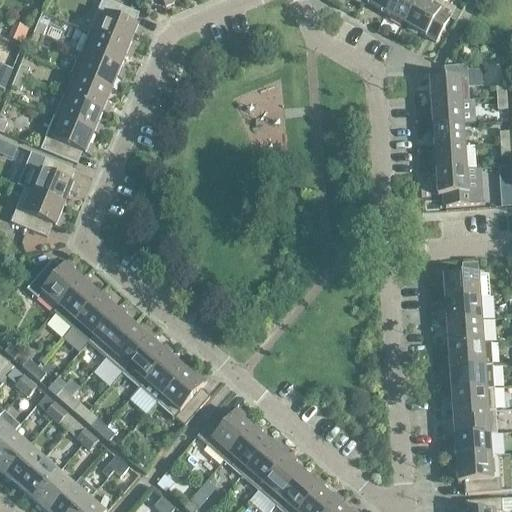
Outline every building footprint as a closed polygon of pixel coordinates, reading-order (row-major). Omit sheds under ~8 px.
[(147,0),(150,4),(160,0),(161,0),(165,8),(174,5),(171,0),(147,0)] [(393,0),(366,0),(364,3),(385,15),(393,0)] [(419,0),(393,0),(385,15),(405,26),(419,0)] [(436,44),(455,11),(436,0),(419,0),(405,26),(436,44)] [(129,50),(134,38),(139,40),(143,31),(134,27),(138,16),(102,1),(98,13),(97,12),(89,33),(129,50)] [(47,27),(37,23),(33,34),(42,38),(47,27)] [(120,71),(125,59),(130,61),(134,52),(129,50),(89,33),(80,54),(120,71)] [(28,46),(37,49),(42,38),(33,34),(28,46)] [(111,92),(116,80),(121,82),(125,73),(120,71),(80,54),(72,75),(111,92)] [(30,70),(20,66),(16,77),(25,81),(30,70)] [(469,103),(466,67),(444,69),(444,81),(429,82),(431,106),(461,103),(461,104),(469,103)] [(102,115),(107,117),(111,108),(106,105),(111,92),(72,75),(63,97),(102,114),(102,115)] [(11,88),(20,92),(25,81),(16,77),(11,88)] [(506,89),(496,90),(497,101),(506,101),(506,89)] [(94,136),(99,138),(102,129),(97,127),(102,115),(102,114),(63,97),(54,118),(94,135),(94,136)] [(498,113),(507,113),(506,101),(497,101),(498,113)] [(463,126),(461,104),(461,103),(431,106),(433,128),(463,126)] [(54,118),(45,140),(41,152),(77,167),(81,155),(90,159),(94,150),(89,148),(94,136),(94,135),(54,118)] [(464,149),(463,126),(433,128),(434,151),(464,149)] [(509,135),(499,135),(500,147),(510,146),(509,135)] [(501,159),(510,158),(510,146),(500,147),(501,159)] [(466,172),(464,149),(434,151),(436,174),(466,172)] [(33,170),(24,191),(64,208),(69,195),(74,197),(78,188),(69,184),(74,173),(38,158),(33,170)] [(476,207),(474,171),(466,172),(436,174),(437,197),(444,197),(445,209),(476,207)] [(64,222),(59,220),(64,208),(24,191),(15,213),(16,213),(11,225),(47,239),(51,228),(60,231),(64,222)] [(42,295),(58,309),(59,309),(82,283),(81,283),(72,274),(75,270),(68,263),(62,271),(52,262),(27,292),(37,301),(42,295)] [(480,299),(477,265),(461,266),(462,278),(443,279),(445,301),(480,299)] [(92,285),(85,278),(81,283),(82,283),(59,309),(58,309),(53,315),(71,330),(99,298),(99,297),(89,289),(92,285)] [(110,300),(102,293),(99,297),(99,298),(71,330),(88,345),(116,313),(116,312),(106,304),(110,300)] [(481,323),(480,299),(445,301),(446,324),(481,323)] [(127,315),(119,308),(116,312),(116,313),(88,345),(105,360),(133,328),(123,319),(127,315)] [(483,344),(481,323),(446,324),(448,346),(483,344)] [(147,332),(144,337),(133,328),(105,360),(122,375),(150,343),(151,343),(155,339),(147,332)] [(164,347),(161,352),(151,343),(150,343),(122,375),(139,390),(168,358),(172,354),(164,347)] [(492,367),(491,344),(483,344),(448,346),(449,369),(492,367)] [(11,363),(18,356),(9,348),(3,356),(11,363)] [(182,362),(178,367),(168,358),(139,390),(157,405),(185,372),(185,373),(189,369),(182,362)] [(35,371),(27,363),(20,371),(29,378),(35,371)] [(486,391),(494,391),(492,367),(449,369),(451,392),(486,390),(486,391)] [(29,378),(37,386),(44,378),(35,371),(29,378)] [(199,377),(195,381),(185,373),(185,372),(157,405),(175,421),(184,429),(210,399),(200,391),(206,384),(199,377)] [(22,380),(14,390),(20,396),(28,386),(22,380)] [(64,408),(70,400),(63,393),(66,390),(57,383),(48,394),(64,408)] [(27,401),(35,392),(28,386),(20,396),(27,401)] [(452,415),(487,412),(488,413),(495,413),(494,391),(486,391),(486,390),(451,392),(452,415)] [(64,408),(72,415),(79,408),(70,400),(64,408)] [(143,404),(133,415),(149,428),(159,417),(143,404)] [(53,407),(45,416),(51,422),(60,412),(53,407)] [(251,430),(242,422),(245,418),(238,411),(232,418),(222,410),(197,439),(206,448),(223,462),(251,430)] [(58,428),(66,418),(60,412),(51,422),(58,428)] [(489,437),(497,436),(495,413),(488,413),(487,412),(452,415),(454,437),(489,435),(489,437)] [(0,449),(13,435),(19,428),(4,414),(0,418),(0,449)] [(105,430),(96,422),(90,430),(99,437),(105,430)] [(269,445),(259,437),(262,433),(255,426),(251,430),(223,462),(241,478),(269,445)] [(99,437),(107,445),(114,437),(105,430),(99,437)] [(91,439),(84,433),(76,443),(82,448),(91,439)] [(28,448),(13,435),(0,449),(0,474),(3,477),(28,448)] [(491,458),(489,437),(489,435),(454,437),(456,460),(491,458)] [(89,454),(97,444),(91,439),(82,448),(89,454)] [(286,461),(286,460),(276,452),(280,448),(272,441),(269,445),(241,478),(258,493),(286,461)] [(44,462),(28,448),(3,477),(19,490),(44,462)] [(143,456),(136,463),(144,470),(150,462),(143,456)] [(303,475),(293,467),(297,462),(289,456),(286,460),(286,461),(258,493),(275,508),(303,475)] [(491,458),(456,460),(457,485),(464,485),(464,497),(501,494),(500,481),(498,459),(491,459),(491,458)] [(115,459),(101,475),(107,481),(113,474),(113,475),(122,465),(115,459)] [(59,475),(44,462),(19,490),(34,504),(59,475)] [(120,480),(128,471),(122,465),(113,475),(120,480)] [(53,511),(74,488),(59,475),(34,504),(43,511),(53,511)] [(321,491),(325,487),(317,480),(314,485),(303,475),(275,508),(279,511),(301,511),(320,490),(321,491)] [(164,478),(157,487),(164,493),(165,494),(173,485),(164,478)] [(96,495),(80,481),(74,488),(53,511),(80,511),(90,502),(96,495)] [(200,490),(193,499),(199,504),(207,496),(200,490)] [(338,506),(342,502),(335,495),(331,500),(321,491),(320,490),(301,511),(331,511),(337,505),(338,506)] [(162,511),(168,505),(162,499),(154,509),(157,511),(162,511)] [(185,511),(194,511),(197,509),(189,501),(182,509),(185,511)] [(465,511),(502,511),(501,501),(465,504),(465,511)] [(80,511),(101,511),(90,502),(80,511)]
